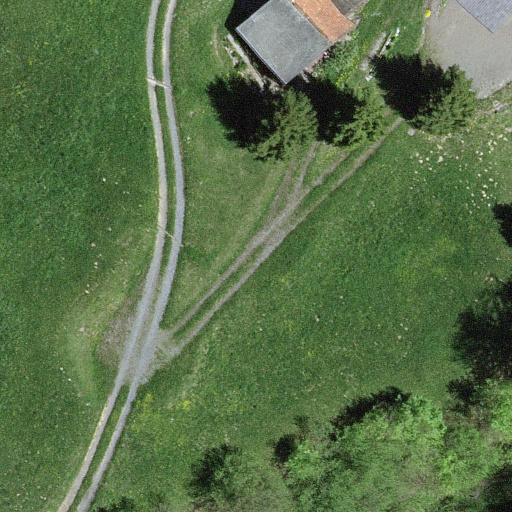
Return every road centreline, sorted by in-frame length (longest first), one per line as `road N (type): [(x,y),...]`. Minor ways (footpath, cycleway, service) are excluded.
road 1 (track): [(166,0),(159,69),(176,273),(63,511)]
road 2 (track): [(137,367),(185,339),(469,40)]
